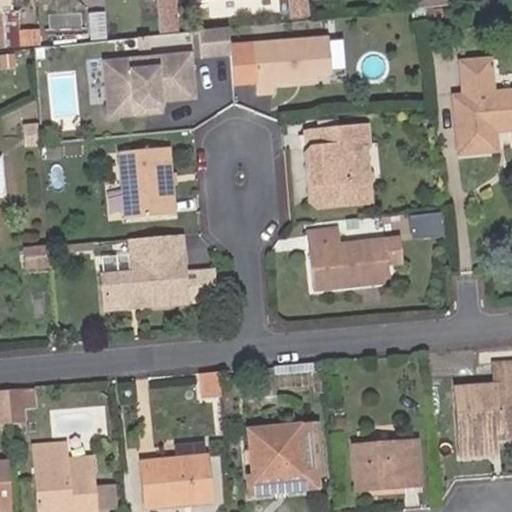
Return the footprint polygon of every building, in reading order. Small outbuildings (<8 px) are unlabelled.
[(151,0),(154,35),(154,36),(172,34),(172,33),(169,0),(151,0)] [(283,0),(285,19),(302,17),(301,0),(283,0)] [(230,46),(229,28),(210,30),(199,31),(201,55),(231,53),(230,46)] [(330,71),(327,37),(230,46),(231,53),(234,82),(253,80),(255,92),(273,91),(272,85),(314,80),(314,72),(330,71)] [(15,64),(14,50),(0,51),(0,52),(1,65),(15,64)] [(189,53),(142,57),(143,68),(129,70),(129,75),(103,78),(108,117),(144,114),(143,108),(160,106),(160,101),(194,97),(189,53)] [(129,70),(143,68),(142,57),(102,61),(103,78),(129,75),(129,70)] [(504,122),(505,130),(511,129),(511,89),(492,91),(489,57),(459,59),(461,93),(453,93),(458,151),(494,149),(493,131),(493,123),(504,122)] [(143,108),(144,114),(161,112),(160,106),(143,108)] [(338,127),(337,115),(314,118),(314,129),(338,127)] [(493,131),(505,130),(504,122),(493,123),(493,131)] [(364,124),(338,127),(314,129),(306,130),(307,147),(303,151),(304,164),(311,169),(311,182),(306,187),(308,200),(314,205),(368,200),(367,176),(359,177),(356,143),(365,142),(364,124)] [(26,127),(27,145),(39,144),(37,126),(26,127)] [(172,185),(171,173),(168,144),(119,149),(126,216),(174,213),(172,185)] [(312,289),(361,285),(361,280),(365,280),(366,285),(389,282),(385,241),(385,240),(336,244),(334,229),(307,232),(312,289)] [(179,233),(127,238),(130,271),(100,273),(103,308),(124,305),(135,300),(147,299),(148,303),(185,301),(179,233)] [(50,265),(49,245),(24,247),(26,268),(50,265)] [(103,268),(129,266),(127,251),(101,254),(103,268)] [(511,376),(511,365),(490,367),(491,378),(511,376)] [(215,373),(197,374),(199,395),(217,395),(215,373)] [(511,376),(491,378),(492,388),(452,391),(457,457),(490,454),(489,434),(495,433),(495,442),(511,440),(511,376)] [(6,392),(8,424),(21,424),(18,391),(6,392)] [(0,424),(8,424),(6,392),(0,392),(0,424)] [(298,476),(294,424),(245,429),(250,480),(298,476)] [(347,445),(350,481),(379,479),(380,485),(411,483),(408,441),(347,445)] [(62,475),(61,458),(60,443),(30,445),(35,511),(89,511),(87,473),(62,475)] [(85,456),(61,458),(62,475),(87,473),(85,456)] [(179,496),(203,493),(199,457),(136,463),(139,506),(179,503),(179,496)] [(298,476),(250,480),(251,490),(300,485),(298,476)] [(379,479),(350,481),(350,487),(380,485),(379,479)] [(203,501),(203,493),(179,496),(179,503),(203,501)]
